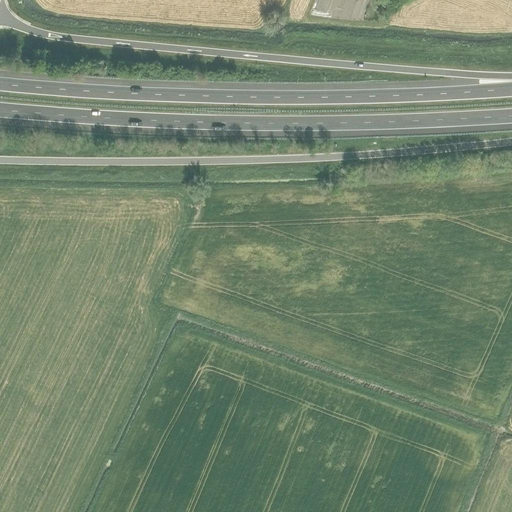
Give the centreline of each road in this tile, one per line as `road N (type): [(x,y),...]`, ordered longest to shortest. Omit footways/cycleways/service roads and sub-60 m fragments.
road 1 (motorway): [(511,78),(88,41),(0,19)]
road 2 (motorway): [(0,160),(307,160),(511,143)]
road 3 (motorway): [(511,88),(302,97),(0,85)]
road 4 (motorway): [(0,111),(296,124),(511,117)]
